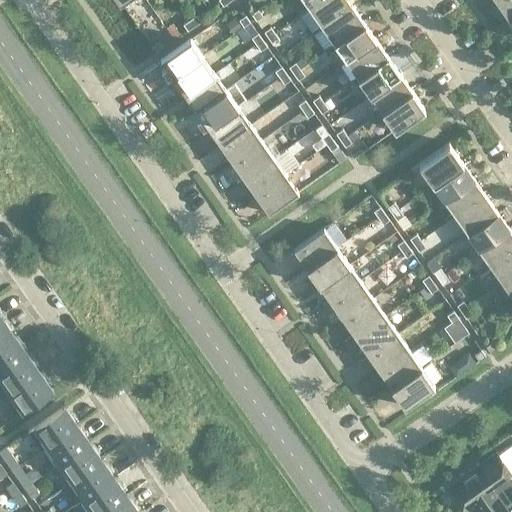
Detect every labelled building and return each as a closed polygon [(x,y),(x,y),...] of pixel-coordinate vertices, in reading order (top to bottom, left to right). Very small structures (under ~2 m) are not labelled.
[(322,0),(304,0),(310,8),(322,0)] [(353,5),(349,0),(322,0),(310,8),(323,26),(353,5)] [(511,15),(511,0),(497,0),(496,1),(509,18),(511,15)] [(365,23),(353,5),(323,26),(335,44),(365,23)] [(258,9),(252,13),(257,20),(263,15),(258,9)] [(197,14),(190,19),(195,25),(201,21),(197,14)] [(250,21),(246,15),(239,19),(244,26),(250,21)] [(243,26),(236,17),(227,23),(234,32),(243,26)] [(195,25),(190,19),(184,24),(188,30),(195,25)] [(376,38),(365,23),(335,44),(346,59),(376,38)] [(271,26),(264,31),(269,38),(276,33),(271,26)] [(263,39),(258,32),(252,37),(256,43),(263,39)] [(280,40),(276,33),(269,38),(273,44),(280,40)] [(203,55),(191,38),(161,59),(173,76),(203,55)] [(389,56),(376,38),(346,59),(358,77),(389,56)] [(268,45),(263,39),(256,43),(261,50),(268,45)] [(158,41),(152,46),(156,52),(163,48),(158,41)] [(215,72),(203,55),(173,76),(185,94),(215,72)] [(401,74),(389,56),(358,77),(371,95),(401,74)] [(296,61),(289,66),(294,73),(300,68),(296,61)] [(286,72),(282,65),(275,70),(280,77),(286,72)] [(305,75),(300,68),(294,73),(298,79),(305,75)] [(226,88),(215,72),(185,94),(196,109),(226,88)] [(291,79),(286,72),(280,77),(284,83),(291,79)] [(412,89),(401,74),(371,95),(382,110),(412,89)] [(239,106),(226,88),(196,109),(209,127),(239,106)] [(425,108),(412,89),(382,110),(395,129),(425,108)] [(319,95),(313,99),(317,106),(324,101),(319,95)] [(310,105),(305,99),(299,103),(303,110),(310,105)] [(328,108),(324,101),(317,106),(322,113),(328,108)] [(314,112),(310,105),(303,110),(308,116),(314,112)] [(251,123),(239,106),(209,127),(221,145),(251,123)] [(262,139),(251,123),(221,145),(232,160),(262,139)] [(343,128),(336,133),(341,139),(347,135),(343,128)] [(333,139),(329,132),(322,137),(327,143),(333,139)] [(352,141),(347,135),(341,139),(345,146),(352,141)] [(275,157),(262,139),(232,160),(245,178),(275,157)] [(338,145),(333,139),(327,143),(331,150),(338,145)] [(464,163),(449,142),(419,163),(434,184),(464,163)] [(286,172),(275,157),(245,178),(256,194),(286,172)] [(475,178),(464,163),(434,184),(445,199),(475,178)] [(299,191),(286,172),(256,194),(269,212),(299,191)] [(486,194),(475,178),(445,199),(456,215),(486,194)] [(498,212),(486,194),(456,215),(468,233),(498,212)] [(395,202),(388,206),(392,213),(399,209),(395,202)] [(385,212),(381,206),(374,210),(379,217),(385,212)] [(404,215),(399,209),(392,213),(397,220),(404,215)] [(390,219),(385,212),(379,217),(383,223),(390,219)] [(509,227),(498,212),(468,233),(479,249),(509,227)] [(337,246),(324,227),(294,248),(307,267),(337,246)] [(511,249),(511,231),(509,227),(479,249),(490,264),(511,249)] [(417,233),(410,238),(415,244),(421,240),(417,233)] [(409,245),(404,239),(397,244),(402,250),(409,245)] [(426,246),(421,240),(415,244),(419,251),(426,246)] [(413,252),(409,245),(402,250),(407,257),(413,252)] [(350,263),(337,246),(307,267),(320,285),(350,263)] [(511,275),(511,249),(490,264),(503,282),(511,275)] [(361,279),(350,263),(320,285),(331,300),(361,279)] [(440,266),(434,271),(438,277),(445,273),(440,266)] [(408,273),(411,278),(416,275),(413,270),(408,273)] [(449,279),(445,273),(438,277),(443,284),(449,279)] [(433,281),(429,274),(422,279),(427,285),(433,281)] [(511,275),(503,282),(511,294),(511,275)] [(373,297),(361,279),(331,300),(343,318),(373,297)] [(438,287),(433,281),(427,285),(431,292),(438,287)] [(386,314),(373,297),(343,318),(356,336),(386,314)] [(463,300),(457,304),(462,311),(468,306),(463,300)] [(473,313),(468,306),(462,311),(466,317),(473,313)] [(459,318),(454,311),(448,315),(452,323),(459,318)] [(398,332),(386,314),(356,336),(368,353),(398,332)] [(0,346),(15,335),(3,318),(0,319),(0,346)] [(469,333),(459,318),(452,323),(444,329),(454,343),(469,333)] [(411,350),(398,332),(368,353),(381,371),(411,350)] [(0,372),(28,353),(15,335),(0,346),(0,372)] [(493,341),(486,346),(491,352),(497,348),(493,341)] [(486,356),(481,349),(475,354),(479,360),(486,356)] [(422,365),(411,350),(381,371),(392,387),(422,365)] [(40,371),(28,353),(0,372),(0,376),(10,392),(40,371)] [(456,377),(476,363),(469,353),(449,367),(456,377)] [(423,367),(422,365),(392,387),(405,405),(435,384),(433,381),(441,376),(431,362),(423,367)] [(53,389),(40,371),(10,392),(23,410),(53,389)] [(77,424),(64,405),(63,405),(63,406),(35,426),(47,444),(48,445),(77,424)] [(90,441),(77,424),(48,445),(47,444),(43,447),(57,466),(61,463),(60,462),(90,441)] [(102,459),(90,441),(60,462),(61,463),(72,479),(73,480),(102,459)] [(497,453),(449,486),(467,511),(468,511),(478,505),(481,510),(480,511),(510,511),(511,511),(511,445),(499,455),(497,453)] [(13,455),(6,459),(13,469),(20,465),(13,455)] [(115,477),(102,459),(73,480),(72,479),(68,482),(81,500),(115,477)] [(25,472),(19,477),(26,487),(32,482),(25,472)] [(102,511),(127,494),(115,477),(81,500),(89,511),(102,511)] [(20,491),(13,481),(6,486),(13,495),(20,491)] [(39,492),(32,482),(26,487),(32,497),(39,492)] [(27,501),(20,491),(13,495),(20,505),(27,501)] [(139,511),(140,511),(127,494),(102,511),(139,511)]
